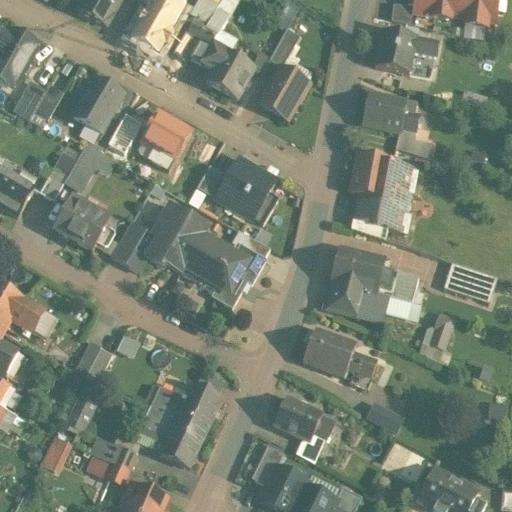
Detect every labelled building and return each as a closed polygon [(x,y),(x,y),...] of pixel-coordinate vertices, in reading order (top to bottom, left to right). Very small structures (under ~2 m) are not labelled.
[(85,0),(86,0),(77,14),(105,30),(122,0),(85,0)] [(139,0),(140,0),(137,7),(146,12),(128,42),(158,59),(175,27),(159,18),(169,0),(139,0)] [(218,9),(203,0),(191,20),(195,22),(207,29),(217,11),(218,9)] [(202,0),(203,0),(218,9),(223,0),(202,0)] [(416,0),(415,11),(414,17),(416,17),(431,19),(431,21),(449,23),(450,22),(465,24),(464,29),(486,32),(487,26),(494,27),(496,0),(416,0)] [(415,11),(393,8),(390,25),(414,30),(416,17),(414,17),(415,11)] [(229,18),(217,11),(207,29),(219,36),(229,18)] [(186,36),(186,37),(198,44),(207,29),(195,22),(186,36)] [(11,35),(0,28),(0,53),(1,54),(13,35),(11,34),(11,35)] [(219,36),(207,29),(198,44),(210,51),(219,36)] [(286,33),(269,64),(282,71),(300,40),(286,33)] [(416,41),(382,34),(375,72),(409,79),(413,58),(416,42),(416,41)] [(38,49),(13,35),(1,54),(0,56),(0,85),(7,89),(14,78),(20,81),(38,49)] [(185,36),(173,57),(187,65),(189,61),(198,44),(186,37),(186,36),(185,36)] [(236,46),(219,36),(210,51),(211,52),(202,69),(212,75),(205,87),(236,104),(253,73),(229,59),(236,46)] [(438,47),(416,42),(413,58),(435,62),(438,47)] [(210,51),(198,44),(189,61),(202,69),(211,52),(210,51)] [(308,91),(278,75),(259,108),(287,124),(297,106),(299,107),(308,91)] [(124,98),(96,82),(74,120),(102,136),(124,98)] [(45,97),(33,117),(47,124),(63,96),(49,88),(45,97)] [(31,89),(15,117),(29,125),(33,117),(45,97),(31,89)] [(417,107),(370,98),(370,97),(368,97),(368,98),(365,97),(362,115),(365,116),(362,130),(363,131),(364,130),(399,138),(400,138),(401,135),(415,138),(419,119),(414,118),(417,107)] [(189,136),(158,118),(142,145),(153,152),(173,164),(189,136)] [(415,138),(401,135),(400,138),(399,138),(395,154),(426,163),(430,148),(414,145),(415,138)] [(116,166),(85,149),(68,180),(65,185),(82,194),(94,172),(109,180),(116,166)] [(173,164),(153,152),(147,162),(167,174),(173,164)] [(391,164),(357,158),(350,197),(360,199),(357,213),(380,218),(377,231),(387,234),(407,240),(411,218),(398,216),(402,197),(413,199),(417,175),(390,170),(391,164)] [(275,186),(238,164),(228,181),(218,197),(220,198),(216,204),(262,231),(277,205),(267,199),(275,186)] [(209,171),(197,193),(216,204),(220,198),(218,197),(228,181),(209,171)] [(0,210),(18,221),(34,192),(0,172),(0,210)] [(53,172),(39,196),(53,205),(65,185),(68,180),(53,172)] [(109,224),(72,204),(55,233),(91,254),(109,224)] [(207,231),(168,209),(150,240),(158,244),(147,264),(162,272),(168,271),(180,277),(201,241),(207,231)] [(357,213),(355,213),(351,234),(385,246),(387,234),(377,231),(380,218),(357,213)] [(131,228),(112,261),(139,277),(147,264),(158,244),(150,240),(131,228)] [(269,254),(238,236),(231,248),(239,253),(240,251),(263,264),(269,254)] [(201,241),(180,277),(192,284),(192,286),(199,290),(201,289),(214,297),(212,302),(232,313),(246,287),(251,290),(265,265),(263,264),(240,251),(239,253),(235,260),(201,241)] [(380,264),(340,253),(331,287),(331,288),(330,291),(329,291),(326,302),(327,302),(324,315),(381,330),(384,319),(388,303),(389,301),(374,297),(377,289),(382,291),(386,275),(389,266),(380,264)] [(496,283),(451,268),(443,293),(488,308),(496,283)] [(389,301),(388,303),(411,308),(418,283),(386,275),(382,291),(377,289),(374,297),(389,301)] [(44,314),(0,289),(0,333),(4,336),(11,324),(31,336),(44,314)] [(388,303),(384,319),(416,327),(420,311),(411,308),(388,303)] [(438,319),(434,332),(435,333),(430,350),(443,355),(453,324),(438,319)] [(0,342),(4,336),(0,333),(0,376),(5,379),(18,356),(0,345),(0,342)] [(356,349),(314,334),(302,367),(343,382),(347,374),(353,357),(356,349)] [(90,345),(74,375),(84,381),(99,352),(100,350),(90,345)] [(443,355),(430,350),(425,361),(439,367),(443,355)] [(84,381),(84,382),(97,388),(112,359),(99,352),(84,381)] [(377,366),(353,357),(347,374),(354,377),(371,383),(377,366)] [(371,383),(354,377),(349,388),(366,394),(371,383)] [(81,383),(64,434),(86,441),(103,390),(81,383)] [(0,384),(0,406),(9,390),(0,384)] [(192,388),(184,405),(182,405),(181,405),(158,395),(160,391),(159,391),(149,412),(205,437),(221,402),(192,388)] [(323,419),(286,403),(273,432),(309,448),(314,438),(321,423),(323,419)] [(205,437),(149,412),(141,431),(167,443),(159,460),(188,473),(205,437)] [(395,424),(372,412),(366,424),(388,436),(395,424)] [(333,428),(321,423),(314,438),(326,444),(333,428)] [(167,443),(141,431),(135,445),(141,448),(140,450),(159,459),(159,460),(167,443)] [(135,445),(118,438),(113,450),(120,454),(135,460),(140,450),(141,448),(135,445)] [(59,478),(73,449),(53,440),(40,469),(59,478)] [(267,451),(251,483),(265,490),(275,471),(276,472),(282,459),(267,451)] [(135,460),(120,454),(114,468),(128,475),(135,460)] [(128,475),(114,468),(107,483),(121,489),(128,475)] [(276,472),(275,471),(265,490),(258,505),(271,511),(294,511),(305,490),(306,491),(308,487),(276,472)] [(452,483),(434,474),(418,506),(429,511),(469,511),(475,501),(477,496),(460,487),(459,488),(451,484),(452,483)] [(161,511),(165,504),(136,491),(135,493),(129,490),(122,506),(128,509),(126,511),(161,511)] [(306,491),(305,490),(294,511),(333,511),(337,506),(336,506),(306,491)] [(356,511),(361,502),(342,493),(336,506),(337,506),(333,511),(356,511)] [(475,501),(469,511),(483,511),(486,507),(475,501)]
